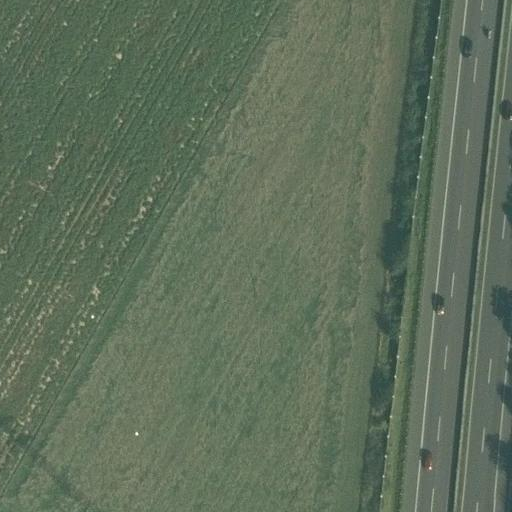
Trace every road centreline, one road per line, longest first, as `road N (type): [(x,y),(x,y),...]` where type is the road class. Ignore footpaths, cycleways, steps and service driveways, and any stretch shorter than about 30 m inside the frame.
road 1 (motorway): [(482,0),(431,511)]
road 2 (motorway): [(476,511),(511,157)]
